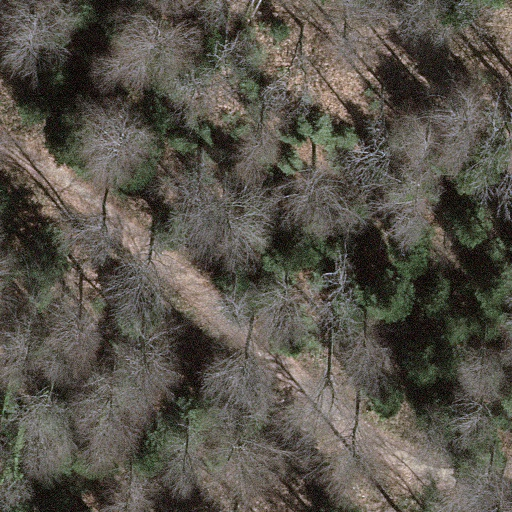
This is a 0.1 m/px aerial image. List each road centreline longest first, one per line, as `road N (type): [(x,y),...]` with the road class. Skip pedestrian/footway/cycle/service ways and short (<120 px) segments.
road 1 (track): [(0,145),(258,337),(346,426)]
road 2 (track): [(346,426),(384,451),(511,493)]
